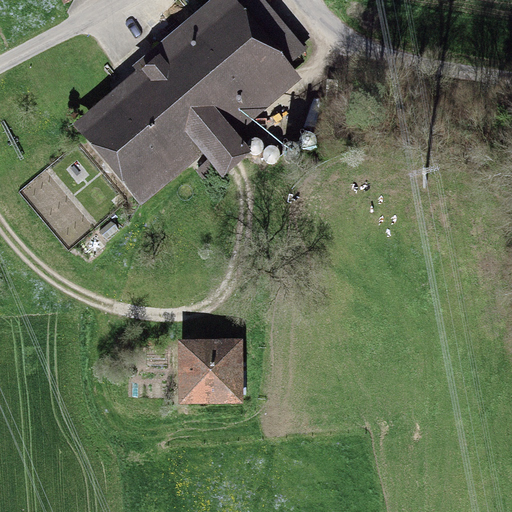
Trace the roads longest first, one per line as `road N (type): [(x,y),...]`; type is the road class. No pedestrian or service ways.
road 1 (track): [(0,223),(69,288),(125,309),(180,313),(216,300),(235,275),(244,226),(241,175)]
road 2 (unclassified): [(311,0),(374,49),(511,78)]
road 3 (unclassified): [(118,0),(0,64)]
